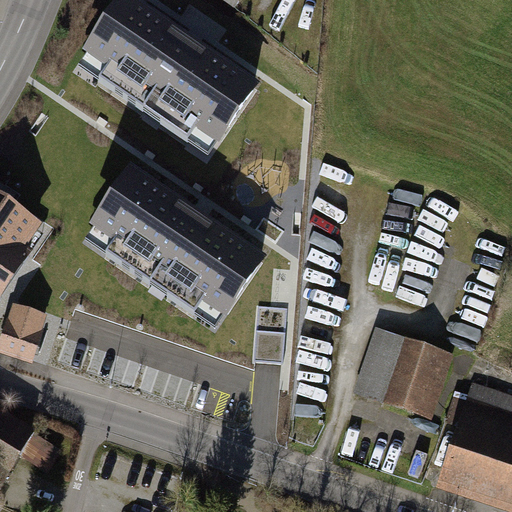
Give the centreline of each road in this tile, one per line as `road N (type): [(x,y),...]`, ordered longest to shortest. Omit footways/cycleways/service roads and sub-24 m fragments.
road 1 (residential): [(381,511),(102,412)]
road 2 (unknown): [(341,472),(377,299)]
